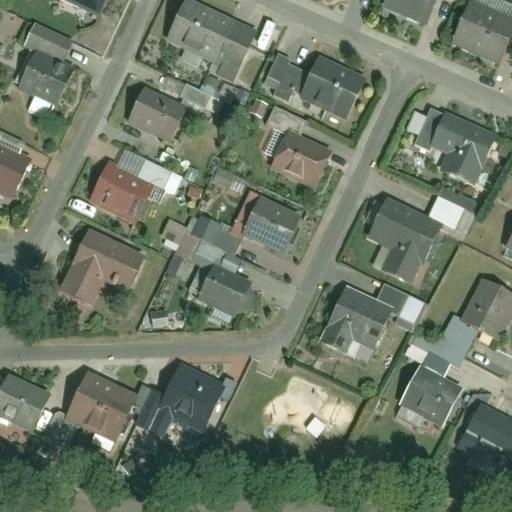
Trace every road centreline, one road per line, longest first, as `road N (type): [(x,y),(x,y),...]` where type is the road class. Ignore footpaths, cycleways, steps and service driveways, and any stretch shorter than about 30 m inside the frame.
road 1 (residential): [(411,69),(292,327),(271,343),(0,354)]
road 2 (residential): [(153,0),(36,239)]
road 3 (residential): [(411,69),(255,0)]
